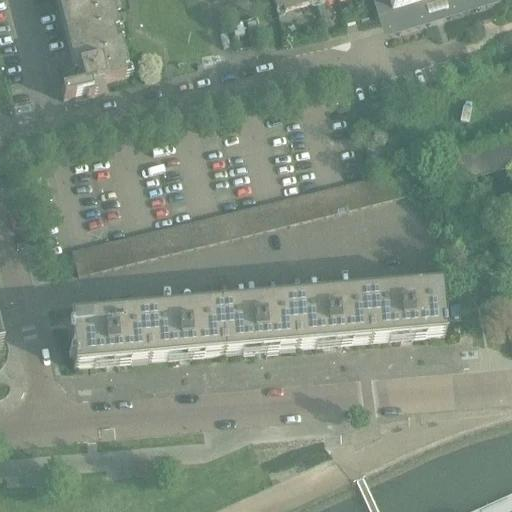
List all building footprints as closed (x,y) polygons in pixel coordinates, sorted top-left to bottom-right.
[(60,94),(63,104),(85,98),(86,101),(104,96),(101,86),(107,85),(128,80),(113,16),(108,0),(60,0),(78,69),(61,73),(66,93),(60,94)] [(271,0),(276,17),(332,0),(271,0)] [(369,0),(382,42),(496,8),(493,0),(369,0)] [(511,172),(511,140),(447,158),(455,187),(511,172)] [(401,174),(390,177),(396,202),(408,199),(401,174)] [(384,205),(396,202),(390,177),(378,180),(384,205)] [(378,180),(367,183),(373,207),(384,205),(378,180)] [(361,210),(373,207),(367,183),(355,186),(361,210)] [(355,186),(343,188),(349,213),(361,210),(355,186)] [(337,216),(349,213),(343,188),(331,191),(337,216)] [(331,191),(319,194),(326,219),(337,216),(331,191)] [(314,222),(326,219),(319,194),(308,197),(314,222)] [(308,197),(296,200),(302,225),(314,222),(308,197)] [(290,228),(302,225),(296,200),(284,203),(290,228)] [(284,203),(272,206),(278,230),(290,228),(284,203)] [(267,233),(278,230),(272,206),(261,209),(267,233)] [(261,209),(249,211),(255,236),(267,233),(261,209)] [(243,239),(255,236),(249,211),(237,214),(243,239)] [(237,214),(225,217),(231,242),(243,239),(237,214)] [(220,245),(231,242),(225,217),(214,220),(220,245)] [(214,220),(202,223),(208,248),(220,245),(214,220)] [(196,251),(208,248),(202,223),(190,226),(196,251)] [(190,226),(178,229),(184,253),(196,251),(190,226)] [(172,256),(184,253),(178,229),(166,232),(172,256)] [(166,232),(155,234),(161,259),(172,256),(166,232)] [(149,262),(161,259),(155,234),(143,237),(149,262)] [(143,237),(131,240),(137,265),(149,262),(143,237)] [(125,268),(137,265),(131,240),(119,243),(125,268)] [(119,243),(108,246),(114,271),(125,268),(119,243)] [(102,274),(114,271),(108,246),(96,249),(102,274)] [(96,249),(84,252),(90,276),(102,274),(96,249)] [(84,252),(72,255),(78,279),(90,276),(84,252)] [(373,346),(400,343),(444,340),(440,291),(368,297),(373,346)] [(298,352),(327,349),(373,346),(368,297),(294,303),(298,352)] [(222,358),(254,356),(298,352),(294,303),(218,309),(222,358)] [(148,364),(179,362),(222,358),(218,309),(144,315),(148,364)] [(72,341),(74,370),(148,364),(144,315),(70,322),(67,323),(69,341),(72,341)]
